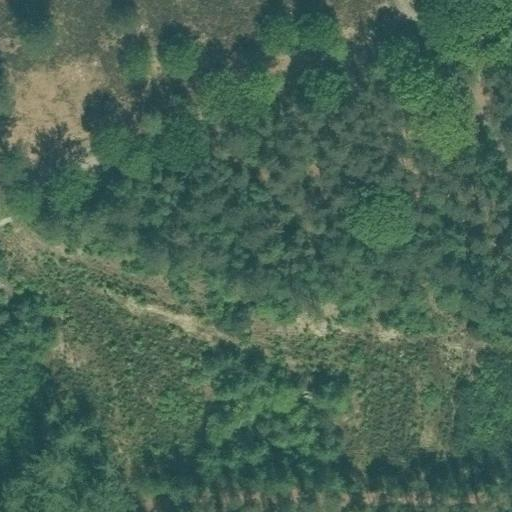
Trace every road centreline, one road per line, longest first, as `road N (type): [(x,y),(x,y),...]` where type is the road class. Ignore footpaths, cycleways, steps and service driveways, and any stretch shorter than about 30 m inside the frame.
road 1 (track): [(0,194),(387,44)]
road 2 (track): [(424,29),(511,185)]
